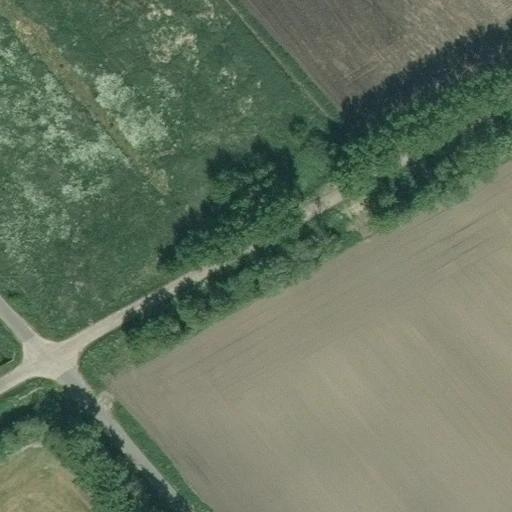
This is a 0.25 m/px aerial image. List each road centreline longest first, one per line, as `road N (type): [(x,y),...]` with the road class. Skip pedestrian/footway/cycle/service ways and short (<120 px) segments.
road 1 (unclassified): [(44,371),(511,108)]
road 2 (unclassified): [(44,371),(168,511)]
